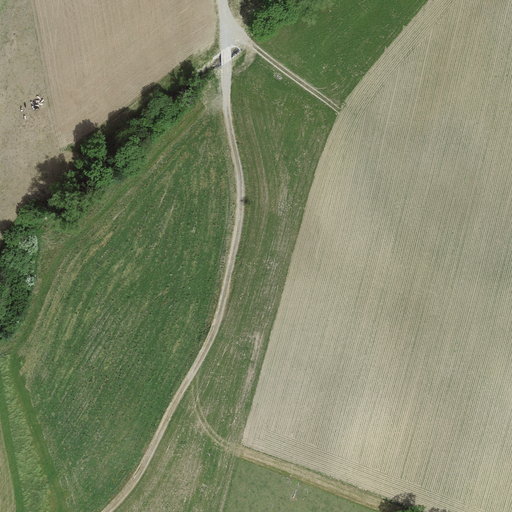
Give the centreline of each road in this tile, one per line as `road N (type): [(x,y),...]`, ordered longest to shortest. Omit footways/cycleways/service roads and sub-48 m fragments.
road 1 (track): [(107,511),(145,464),(220,316),(241,191),(221,0)]
road 2 (track): [(223,9),(241,35),(340,111)]
